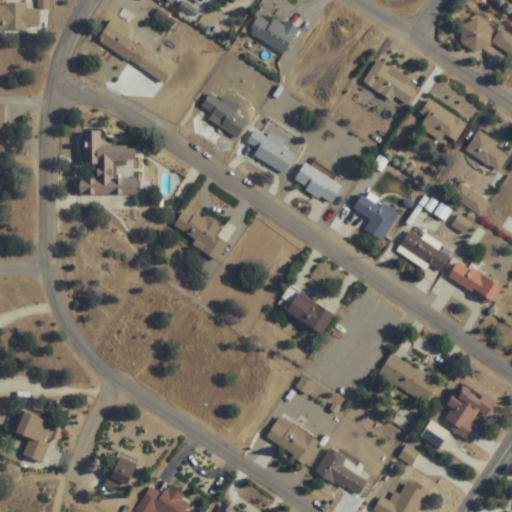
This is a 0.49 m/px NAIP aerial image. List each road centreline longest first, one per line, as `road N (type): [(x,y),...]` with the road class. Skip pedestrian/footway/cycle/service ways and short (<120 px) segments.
road 1 (residential): [(511,367),(58,67)]
road 2 (residential): [(119,380),(77,341),(53,268),(49,120),(58,67),(85,0)]
road 3 (residential): [(322,511),(119,380)]
road 4 (residential): [(511,103),(358,0)]
road 5 (residential): [(59,511),(119,380)]
